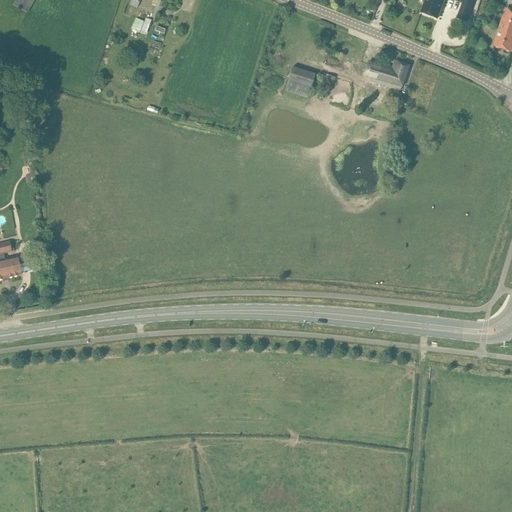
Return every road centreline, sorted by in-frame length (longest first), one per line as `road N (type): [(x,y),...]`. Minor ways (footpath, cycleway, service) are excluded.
road 1 (secondary): [(511,323),(483,334),(318,315),(209,313),(0,337)]
road 2 (tertiary): [(511,96),(292,0)]
road 3 (track): [(422,347),(409,511)]
